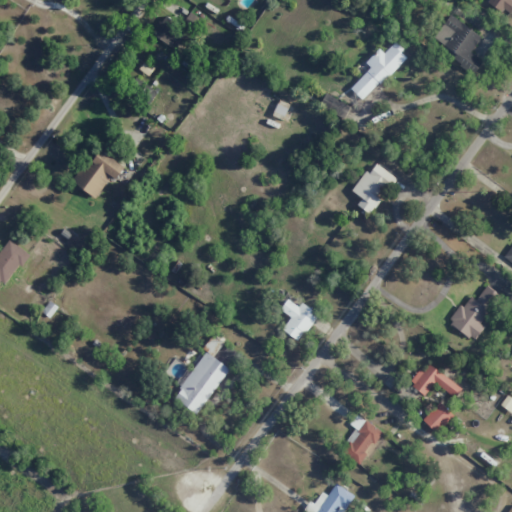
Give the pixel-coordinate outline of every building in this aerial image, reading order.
[(511,0),(488,0),(487,3),(508,16),(511,9),(511,0)] [(184,21),(195,28),(200,18),(189,12),(184,21)] [(481,36),(450,15),(430,43),(474,74),(483,61),(470,52),(481,36)] [(163,18),(152,34),(174,49),(185,34),(163,18)] [(384,53),(378,48),(365,63),(370,67),(350,88),(363,101),(407,55),(394,43),(384,53)] [(320,106),(343,119),(350,106),(326,94),(320,106)] [(95,198),(110,176),(116,179),(124,166),(98,148),(74,183),(95,198)] [(370,214),(379,199),(375,196),(382,185),(389,190),(397,178),(376,164),(370,173),(365,170),(351,191),(361,198),(356,205),(370,214)] [(0,252),(0,280),(6,285),(29,253),(9,239),(0,252)] [(449,324),(473,341),(483,326),(480,324),(500,296),(485,286),(475,301),(468,296),(449,324)] [(299,341),(318,314),(301,302),(298,306),(287,299),(280,310),(291,317),(282,329),(299,341)] [(228,367),(213,358),(223,342),(213,336),(174,399),(199,414),(228,367)] [(455,397),(461,389),(426,362),(410,384),(424,395),(434,382),(455,397)] [(500,405),(511,413),(511,398),(507,395),(500,405)] [(453,415),(439,402),(422,420),(436,433),(453,415)] [(381,432),(357,414),(350,424),(357,429),(341,450),(358,463),(381,432)] [(354,495),(335,483),(327,495),(322,492),(315,504),(310,501),(303,511),(341,511),(344,509),(345,509),(354,495)]
